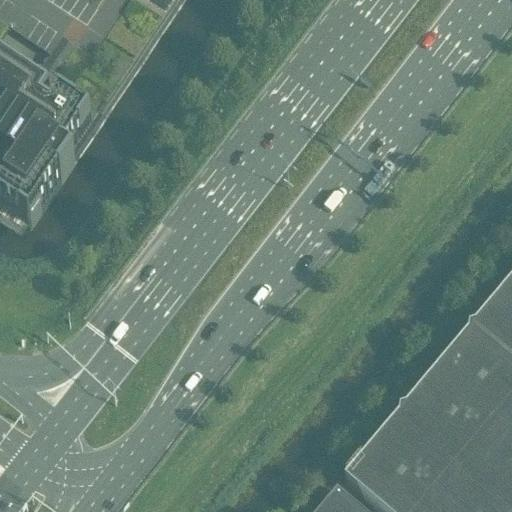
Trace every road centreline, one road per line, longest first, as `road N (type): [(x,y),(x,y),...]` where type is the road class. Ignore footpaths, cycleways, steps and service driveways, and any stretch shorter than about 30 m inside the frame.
road 1 (primary): [(99,496),(484,0)]
road 2 (primary): [(387,0),(51,430)]
